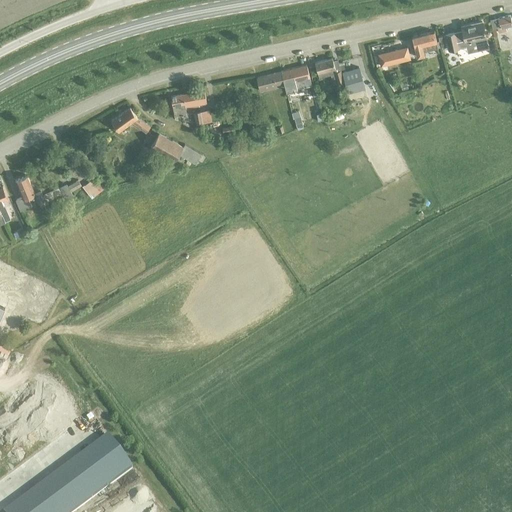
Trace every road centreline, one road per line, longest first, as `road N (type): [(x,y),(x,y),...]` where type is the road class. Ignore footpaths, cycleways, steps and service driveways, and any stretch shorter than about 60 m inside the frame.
road 1 (unclassified): [(0,148),(161,76),(496,0)]
road 2 (secondary): [(0,85),(130,30),(284,0)]
road 3 (unclassified): [(135,0),(65,21),(0,53)]
